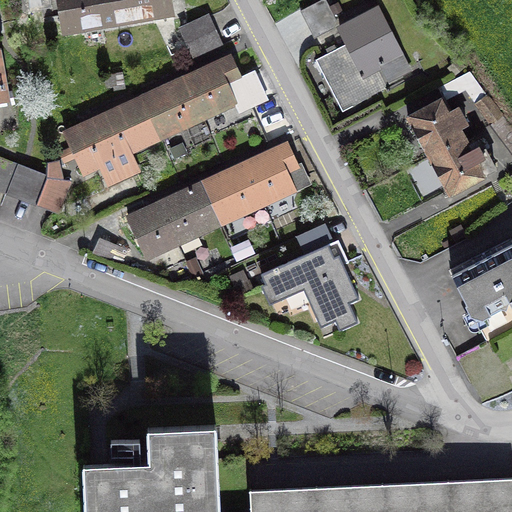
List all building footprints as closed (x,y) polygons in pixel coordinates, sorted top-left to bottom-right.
[(49,0),(16,0),(19,13),(50,8),(49,0)] [(118,21),(114,0),(57,0),(63,31),(118,23),(118,21)] [(114,0),(118,21),(171,14),(169,0),(114,0)] [(325,0),(320,0),(300,10),(314,38),(333,28),(336,20),(325,0)] [(363,75),(375,69),(401,55),(377,8),(339,28),(347,43),(363,75)] [(220,45),(207,16),(181,28),(194,57),(220,45)] [(363,75),(347,43),(316,59),(343,111),(386,89),(375,69),(363,75)] [(186,79),(202,112),(216,106),(218,110),(235,102),(227,84),(241,78),(231,56),(199,70),(201,73),(186,79)] [(122,72),(112,74),(115,89),(124,87),(122,72)] [(477,103),(491,122),(503,116),(472,73),(462,83),(468,92),(470,90),(479,101),(477,103)] [(141,97),(159,137),(190,123),(188,119),(202,112),(186,79),(172,85),(171,83),(141,97)] [(111,114),(97,120),(115,158),(122,176),(137,170),(129,151),(159,137),(141,97),(110,111),(111,114)] [(408,116),(429,155),(464,136),(460,128),(467,124),(458,108),(451,111),(443,97),(408,116)] [(511,128),(503,116),(491,122),(511,150),(511,128)] [(122,176),(115,158),(97,120),(83,126),(82,124),(64,132),(82,173),(101,164),(109,183),(122,176)] [(464,136),(429,155),(450,194),(496,170),(484,147),(494,141),(490,133),(469,145),(464,136)] [(259,159),(245,165),(261,199),(275,192),(277,197),(294,189),(286,170),(297,165),(287,143),(258,157),(259,159)] [(0,188),(36,203),(47,175),(0,156),(0,188)] [(47,164),(47,175),(61,179),(57,161),(47,164)] [(202,182),(220,223),(248,210),(246,205),(261,199),(245,165),(231,172),(230,170),(202,182)] [(220,223),(202,182),(173,195),(175,198),(161,204),(176,238),(190,231),(192,236),(220,223)] [(178,242),(161,204),(146,211),(145,208),(128,216),(146,257),(164,249),(162,244),(175,238),(177,243),(178,242)] [(93,252),(121,264),(127,250),(99,238),(93,252)] [(511,239),(511,238),(449,270),(487,341),(511,328),(511,239)] [(333,243),(262,274),(272,296),(311,278),(319,296),(309,300),(321,326),(335,320),(340,329),(356,322),(348,302),(358,298),(333,243)] [(195,258),(187,261),(195,280),(202,277),(195,258)] [(219,511),(215,424),(148,427),(150,460),(84,463),(86,511),(219,511)] [(511,511),(511,476),(250,488),(251,511),(511,511)]
